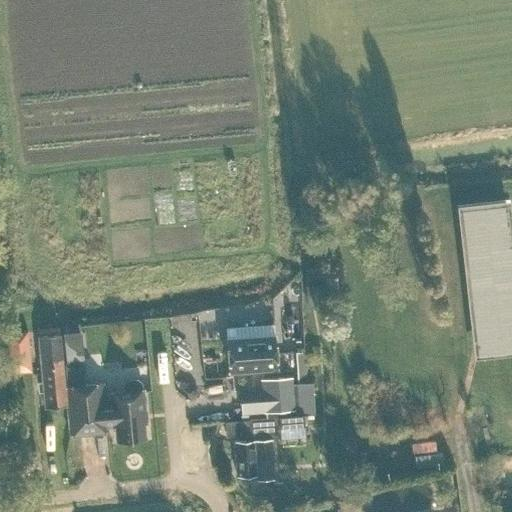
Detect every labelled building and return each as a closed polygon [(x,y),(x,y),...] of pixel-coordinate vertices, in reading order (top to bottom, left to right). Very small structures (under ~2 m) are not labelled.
[(471,282),(475,325),(505,322),(507,351),(511,350),(511,285),(504,206),(459,210),(466,283),(471,282)] [(327,308),(326,283),(305,284),(306,309),(327,308)] [(65,404),(58,334),(37,336),(44,406),(65,404)] [(226,339),(229,372),(277,369),(274,336),(226,339)] [(30,362),(28,341),(7,343),(8,363),(30,362)] [(115,439),(143,437),(141,411),(144,411),(141,380),(137,378),(126,379),(122,384),(123,391),(111,392),(112,409),(105,409),(102,382),(84,384),(82,362),(64,364),(66,386),(63,386),(65,404),(66,404),(68,433),(106,430),(106,425),(114,424),(115,439)] [(264,412),(294,409),(291,376),(260,379),(264,412)] [(234,441),(233,441),(234,452),(235,452),(236,474),(255,473),(255,478),(273,476),(270,439),(278,438),(277,427),(304,425),(303,413),(314,413),(312,382),(306,382),(298,383),(295,383),(298,414),(276,416),(248,418),(248,419),(249,434),(250,440),(244,440),(234,441)]
